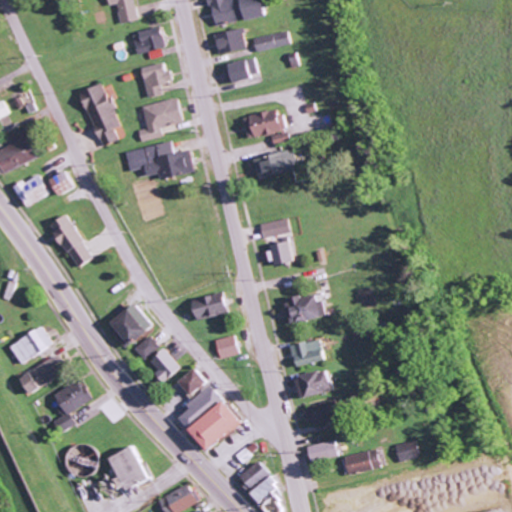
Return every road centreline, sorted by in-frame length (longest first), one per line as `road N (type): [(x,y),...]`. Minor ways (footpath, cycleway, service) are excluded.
road 1 (residential): [(290,449),(230,389),(139,270),(7,0)]
road 2 (residential): [(181,0),(304,511)]
road 3 (secondary): [(245,511),(126,383),(0,206)]
